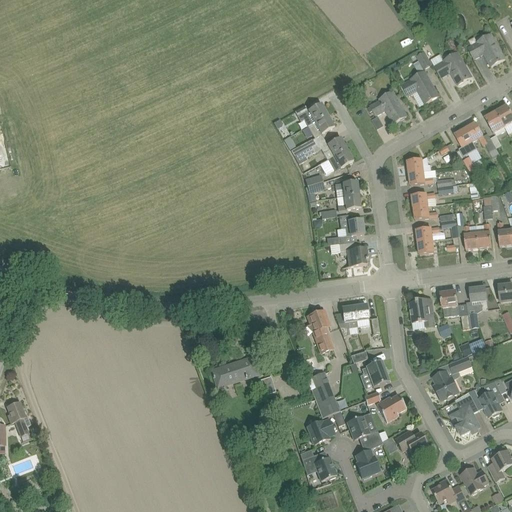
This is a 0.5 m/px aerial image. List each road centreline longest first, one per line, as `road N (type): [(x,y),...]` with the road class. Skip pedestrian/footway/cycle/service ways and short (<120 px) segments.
road 1 (tertiary): [(390,283),(136,308),(26,285)]
road 2 (residential): [(454,459),(400,367),(390,283)]
road 3 (residential): [(376,170),(391,149),(511,82)]
road 4 (residential): [(340,447),(365,507),(417,482)]
road 5 (tertiary): [(390,283),(511,267)]
